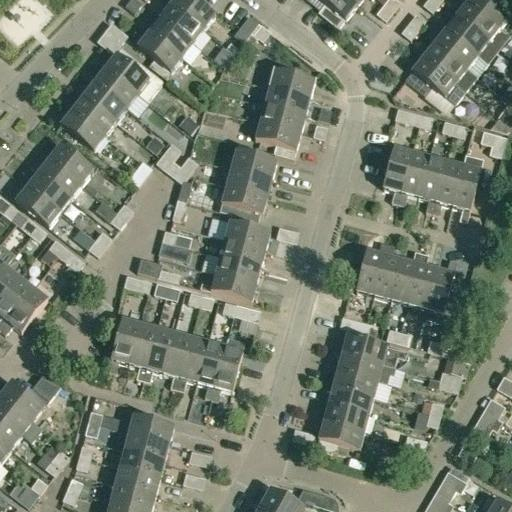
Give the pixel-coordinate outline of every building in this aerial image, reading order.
[(175,0),(170,8),(203,34),(215,20),(189,0),(175,0)] [(338,32),(345,23),(346,24),(357,10),(344,0),(315,0),(325,8),(318,17),(338,32)] [(365,0),(344,0),(357,10),(365,0)] [(384,9),(392,16),(399,7),(391,0),(384,9)] [(438,7),(429,0),(423,9),(431,16),(438,7)] [(470,0),(465,6),(499,33),(510,19),(493,5),(496,0),(470,0)] [(141,7),(132,1),(125,10),(133,17),(141,7)] [(499,33),(465,6),(454,20),(498,55),(509,41),(499,33)] [(170,8),(159,21),(192,48),(203,34),(170,8)] [(392,16),(384,9),(376,18),(385,25),(392,16)] [(408,27),(417,34),(424,25),(415,18),(408,27)] [(257,27),(248,20),(233,39),(242,46),(257,27)] [(498,55),(454,20),(443,33),(487,68),(498,55)] [(159,21),(148,35),(181,62),(192,48),(159,21)] [(417,34),(408,27),(401,36),(410,43),(417,34)] [(268,36),(260,29),(252,38),(261,45),(268,36)] [(487,68),(443,33),(432,47),(476,82),(487,68)] [(170,76),(181,62),(148,35),(136,49),(153,63),(148,69),(164,82),(169,75),(170,76)] [(432,47),(421,61),(465,96),(476,82),(432,47)] [(103,73),(137,99),(146,105),(162,85),(120,52),(115,59),(115,58),(103,73)] [(465,96),(421,61),(411,74),(412,75),(405,84),(424,99),(431,91),(443,102),(454,110),(465,96)] [(103,73),(93,87),(126,113),(137,99),(103,73)] [(268,91),(308,102),(313,85),(273,74),(268,91)] [(93,87),(82,100),(115,126),(126,113),(93,87)] [(511,88),(510,88),(500,100),(511,109),(511,88)] [(308,102),(268,91),(263,108),(304,119),(308,102)] [(82,100),(71,114),(105,140),(115,126),(82,100)] [(263,108),(259,125),(299,136),(304,119),(263,108)] [(511,129),(511,110),(508,108),(498,121),(511,131),(511,129)] [(319,112),(316,123),(327,126),(330,114),(319,112)] [(400,125),(403,114),(398,112),(395,123),(400,125)] [(105,140),(71,114),(60,129),(93,155),(105,140)] [(421,119),(403,114),(400,125),(419,129),(421,119)] [(421,119),(419,129),(430,132),(433,122),(421,119)] [(299,136),(259,125),(254,143),(274,148),(272,156),(292,162),(294,153),(295,154),(299,136)] [(453,138),(456,128),(444,125),(442,136),(453,138)] [(315,128),(311,140),(322,143),(325,131),(315,128)] [(456,128),(453,138),(464,141),(467,131),(456,128)] [(506,142),(483,136),(480,147),(491,150),(489,159),(501,162),(506,142)] [(229,172),(270,183),(275,166),(254,160),(256,152),(237,147),(236,149),(225,146),(219,169),(229,172)] [(171,165),(179,155),(170,148),(155,168),(164,174),(171,165)] [(48,164),(81,189),(92,175),(60,149),(48,164)] [(398,207),(412,155),(394,150),(383,192),(395,195),(392,206),(398,207)] [(418,201),(429,160),(412,155),(398,207),(405,209),(408,199),(418,201)] [(429,160),(418,201),(428,204),(425,215),(433,217),(446,164),(429,160)] [(181,188),(183,185),(196,168),(187,161),(179,171),(179,172),(172,181),(181,188)] [(481,174),(477,173),(479,164),(465,161),(463,169),(452,210),(462,213),(459,224),(467,226),(481,174)] [(37,178),(70,203),(81,189),(48,164),(37,178)] [(452,210),(463,169),(446,164),(433,217),(439,218),(442,208),(452,210)] [(164,174),(172,181),(179,172),(179,171),(171,165),(164,174)] [(141,166),(128,183),(137,190),(151,173),(141,166)] [(225,189),(265,200),(270,183),(229,172),(225,189)] [(70,203),(37,178),(26,191),(59,217),(70,203)] [(190,187),(183,185),(181,188),(176,204),(184,206),(190,187)] [(265,200),(225,189),(220,207),(222,207),(260,217),(261,218),(265,200)] [(59,217),(26,191),(15,206),(48,231),(59,217)] [(0,215),(2,217),(9,208),(0,201),(0,215)] [(179,225),(184,206),(176,204),(171,223),(179,225)] [(222,207),(219,216),(231,219),(258,226),(260,217),(222,207)] [(18,216),(9,208),(2,217),(11,224),(18,216)] [(123,209),(116,217),(125,224),(132,216),(123,209)] [(125,224),(116,217),(109,226),(119,233),(125,224)] [(231,219),(229,226),(256,233),(258,226),(231,219)] [(29,239),(36,230),(27,223),(20,232),(29,239)] [(226,225),(222,243),(263,254),(268,236),(256,233),(229,226),(226,225)] [(45,237),(36,230),(29,239),(38,246),(45,237)] [(164,235),(161,246),(190,253),(173,249),(175,238),(164,235)] [(101,237),(95,245),(104,252),(111,244),(101,237)] [(222,243),(217,260),(259,271),(263,254),(222,243)] [(57,260),(64,252),(55,245),(48,253),(57,260)] [(104,252),(95,245),(88,254),(97,261),(104,252)] [(190,253),(161,246),(158,259),(187,266),(190,253)] [(356,296),(374,300),(387,248),(380,246),(378,257),(367,255),(356,296)] [(374,300),(391,305),(402,264),(392,261),(395,250),(387,248),(374,300)] [(83,267),(64,252),(57,260),(76,276),(83,267)] [(409,309),(422,257),(414,255),(411,266),(402,264),(391,305),(409,309)] [(422,257),(409,309),(426,314),(436,273),(424,270),(427,258),(422,257)] [(213,277),(254,288),(259,271),(217,260),(214,272),(205,270),(204,275),(213,277)] [(157,282),(160,274),(161,268),(140,262),(136,276),(157,282)] [(440,327),(442,318),(444,318),(457,266),(449,264),(446,275),(436,273),(426,314),(433,315),(431,325),(440,327)] [(0,305),(18,282),(5,271),(0,276),(0,305)] [(179,279),(160,274),(157,282),(177,287),(179,279)] [(254,288),(213,277),(209,290),(201,288),(200,293),(250,306),(254,288)] [(126,280),(123,291),(147,297),(150,287),(126,280)] [(0,333),(32,293),(18,282),(0,305),(0,321),(0,322),(0,333)] [(153,299),(164,301),(167,291),(155,288),(153,299)] [(178,294),(167,291),(164,301),(175,304),(178,294)] [(47,304),(32,293),(0,333),(0,335),(5,339),(12,330),(21,337),(47,304)] [(198,310),(200,300),(189,297),(186,308),(198,310)] [(200,300),(198,310),(209,313),(211,303),(200,300)] [(220,317),(232,320),(234,309),(223,306),(220,317)] [(234,309),(232,320),(255,326),(258,315),(252,314),(234,309)] [(364,338),(367,327),(343,321),(340,332),(364,338)] [(128,369),(139,329),(122,324),(107,376),(115,378),(118,366),(128,369)] [(367,327),(364,338),(375,341),(378,330),(367,327)] [(142,385),(156,333),(139,329),(128,369),(138,372),(135,383),(142,385)] [(156,333),(142,385),(148,387),(152,375),(162,378),(173,338),(156,333)] [(398,347),(401,336),(390,333),(387,344),(398,347)] [(412,339),(401,336),(398,347),(409,350),(412,339)] [(173,338),(162,378),(172,381),(169,392),(175,394),(190,342),(173,338)] [(405,356),(346,340),(342,358),(383,369),(394,372),(397,360),(403,362),(405,356)] [(224,352),(210,403),(216,405),(219,394),(230,397),(244,346),(228,341),(225,352),(224,352)] [(195,387),(207,347),(190,342),(175,394),(182,396),(185,385),(195,387)] [(442,347),(431,344),(428,355),(439,358),(442,347)] [(207,347),(195,387),(206,390),(203,401),(210,403),(224,352),(207,347)] [(342,358),(337,375),(378,386),(386,388),(389,377),(394,374),(394,372),(383,369),(342,358)] [(378,386),(337,375),(332,391),(373,403),(378,386)] [(443,376),(441,384),(460,389),(463,381),(443,376)] [(62,391),(42,381),(28,399),(10,385),(0,398),(0,400),(33,426),(44,412),(43,412),(48,405),(50,406),(62,391)] [(496,393),(511,401),(511,398),(511,385),(504,381),(496,393)] [(458,396),(460,389),(441,384),(439,391),(458,396)] [(332,391),(328,408),(369,419),(373,403),(332,391)] [(42,433),(33,426),(0,400),(0,422),(22,440),(31,447),(42,433)] [(483,415),(498,423),(505,411),(491,403),(483,415)] [(430,417),(441,420),(444,409),(433,406),(430,417)] [(328,408),(323,425),(364,436),(369,419),(328,408)] [(88,427),(99,430),(101,419),(91,416),(88,427)] [(441,420),(430,417),(427,429),(438,431),(441,420)] [(127,437),(168,448),(172,430),(131,420),(127,437)] [(0,445),(11,454),(22,440),(0,422),(0,445)] [(359,454),(364,436),(323,425),(319,443),(317,451),(337,456),(339,449),(359,454)] [(471,437),(485,445),(492,433),(478,425),(471,437)] [(96,441),(99,430),(88,427),(85,438),(96,441)] [(122,454),(163,465),(168,448),(127,437),(122,454)] [(408,440),(406,448),(416,450),(425,453),(428,445),(408,440)] [(0,467),(0,468),(11,454),(0,445),(0,467)] [(465,447),(458,459),(472,467),(479,455),(465,447)] [(79,461),(89,464),(92,453),(82,450),(79,461)] [(163,465),(122,454),(118,471),(159,482),(163,465)] [(52,464),(61,471),(68,462),(59,455),(52,464)] [(54,480),(61,471),(52,464),(44,458),(37,467),(54,480)] [(89,464),(79,461),(76,472),(86,475),(89,464)] [(159,482),(118,471),(114,488),(155,499),(159,482)] [(30,492),(39,499),(46,489),(37,483),(30,492)] [(67,494),(77,498),(82,487),(72,483),(67,494)] [(448,507),(449,506),(456,495),(442,487),(434,499),(448,507)] [(151,511),(155,499),(114,488),(109,505),(135,511),(151,511)] [(39,499),(30,492),(23,501),(32,508),(39,499)] [(77,498),(67,494),(62,504),(73,509),(77,498)] [(259,511),(300,511),(301,511),(269,494),(259,511)] [(302,494),(297,505),(313,509),(316,497),(302,494)]
